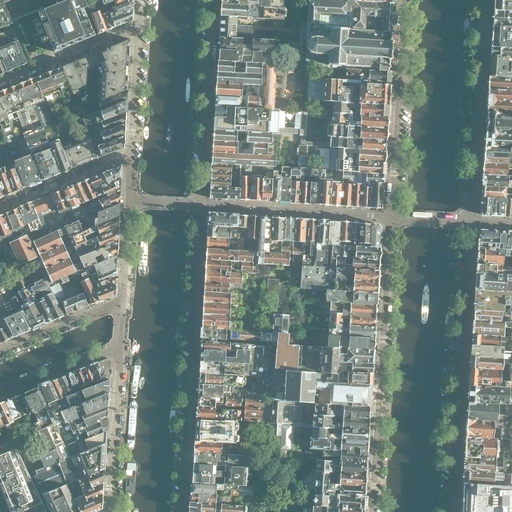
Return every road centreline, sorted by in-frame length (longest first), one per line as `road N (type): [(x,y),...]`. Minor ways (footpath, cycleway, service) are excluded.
road 1 (residential): [(178,511),(198,205)]
road 2 (residential): [(388,217),(369,511)]
road 3 (residential): [(450,511),(470,222)]
road 4 (residential): [(470,222),(484,0)]
road 5 (residential): [(404,0),(388,217)]
road 6 (residential): [(198,205),(212,0)]
road 7 (residential): [(198,205),(388,217)]
road 8 (residential): [(118,351),(107,511)]
road 9 (residential): [(138,29),(0,82)]
road 10 (residential): [(130,154),(0,208)]
road 11 (residential): [(122,303),(0,351)]
road 12 (residential): [(0,395),(118,351)]
road 13 (residential): [(138,29),(130,154)]
